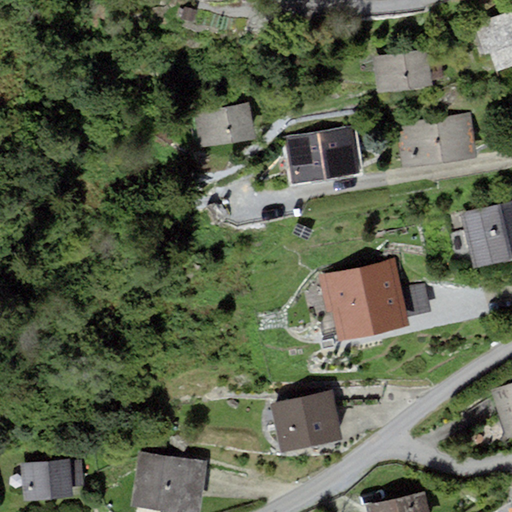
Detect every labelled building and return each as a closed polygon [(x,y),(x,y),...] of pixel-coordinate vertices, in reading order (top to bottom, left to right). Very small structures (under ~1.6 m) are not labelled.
[(511,10),(472,25),(484,56),(489,54),(497,74),(511,68),(511,10)] [(430,49),(373,55),(377,92),(434,85),(433,77),(445,76),(443,64),(432,66),(430,49)] [(258,104),(195,114),(201,150),(263,140),(258,104)] [(472,113),(395,124),(401,168),(478,157),(472,113)] [(355,130),(287,138),(292,183),(360,174),(355,130)] [(511,201),(461,214),(475,270),(511,260),(511,201)] [(395,259),(318,276),(326,314),(333,313),(339,340),(410,325),(408,317),(401,287),(395,259)] [(424,282),(401,287),(408,317),(431,312),(424,282)] [(511,382),(490,390),(507,438),(511,435),(511,382)] [(332,391),(270,404),(280,453),(342,441),(332,391)] [(200,511),(207,462),(138,452),(131,506),(177,511),(200,511)] [(69,459),(20,465),(24,503),(74,497),(73,487),(84,486),(81,460),(69,462),(69,459)] [(430,511),(426,492),(365,506),(366,511),(430,511)]
